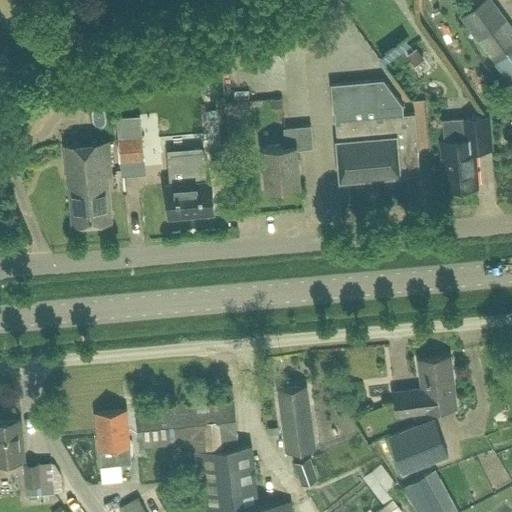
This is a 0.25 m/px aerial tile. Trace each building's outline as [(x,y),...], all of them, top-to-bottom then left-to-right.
[(460,15),(496,63),(511,84),(511,29),(490,0),(456,0),(454,2),(462,13),(460,15)] [(0,55),(12,47),(0,29),(0,55)] [(405,54),(414,66),(424,58),(416,46),(405,54)] [(383,77),(330,81),(332,110),(336,110),(337,117),(334,117),(334,118),(337,118),(339,136),(335,137),(339,179),(401,173),(400,169),(418,167),(419,171),(420,171),(414,110),(403,111),(402,103),(383,77)] [(445,186),(477,183),(473,149),(489,148),(486,114),(442,118),(444,138),(440,138),(445,186)] [(296,146),(311,145),(310,124),(284,126),(285,144),(262,145),(264,185),(299,182),(296,146)] [(141,131),(118,133),(121,166),(144,164),(141,131)] [(107,172),(111,172),(108,138),(64,142),(71,221),(111,218),(107,172)] [(171,180),(165,181),(168,212),(213,209),(210,177),(207,177),(205,150),(169,153),(171,180)] [(397,412),(454,405),(451,376),(452,376),(450,354),(417,358),(420,386),(394,390),(397,412)] [(286,449),(314,445),(306,384),(280,387),(282,404),(280,404),(286,449)] [(201,511),(289,511),(288,499),(258,503),(251,442),(238,444),(232,396),(135,406),(139,445),(193,440),(201,511)] [(126,408),(95,410),(98,446),(100,463),(118,461),(131,460),(129,443),(126,408)] [(447,454),(442,440),(433,417),(388,434),(402,471),(447,454)] [(0,460),(23,459),(19,418),(0,419),(0,460)] [(301,483),(317,478),(309,455),(293,460),(301,483)] [(400,486),(379,461),(364,474),(384,499),(400,486)] [(53,491),(51,464),(24,466),(26,493),(53,491)] [(443,511),(423,474),(401,486),(417,511),(443,511)] [(123,511),(147,511),(137,495),(132,498),(129,493),(116,500),(123,511)] [(392,498),(374,511),(400,511),(402,511),(392,498)]
